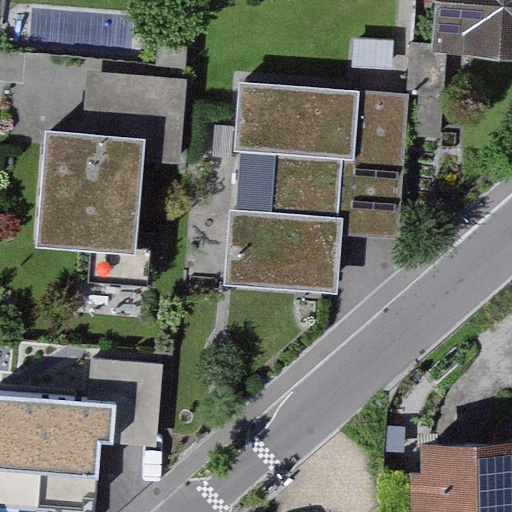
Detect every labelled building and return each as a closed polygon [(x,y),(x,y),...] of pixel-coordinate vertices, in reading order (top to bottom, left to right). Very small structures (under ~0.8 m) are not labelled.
[(511,0),(447,0),(447,45),(511,46),(511,0)] [(348,96),(234,90),(224,296),(337,302),(348,96)] [(42,245),(102,250),(99,276),(155,281),(158,244),(148,243),(157,134),(52,125),(42,245)] [(118,399),(114,439),(166,443),(173,362),(102,356),(98,397),(118,399)] [(98,397),(1,389),(0,404),(0,463),(111,474),(114,439),(118,399),(98,397)] [(511,511),(511,441),(436,445),(438,511),(511,511)]
